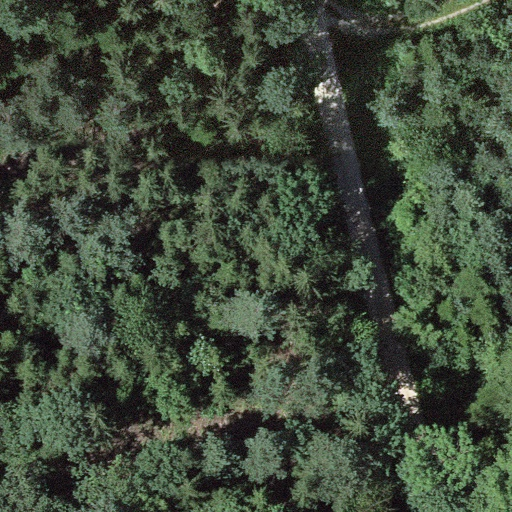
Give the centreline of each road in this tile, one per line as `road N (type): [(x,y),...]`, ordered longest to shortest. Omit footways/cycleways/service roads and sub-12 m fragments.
road 1 (track): [(429,511),(305,0)]
road 2 (track): [(311,21),(378,24),(457,0)]
